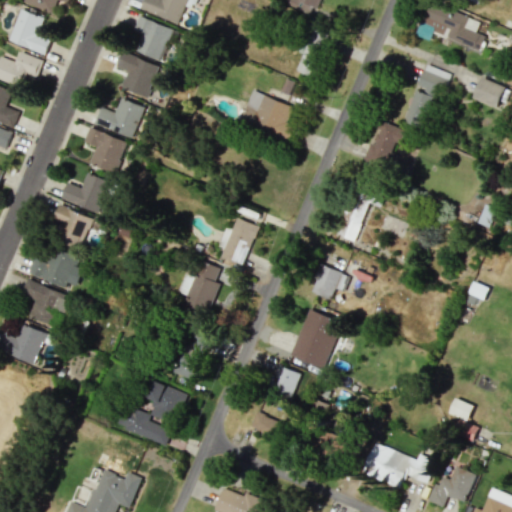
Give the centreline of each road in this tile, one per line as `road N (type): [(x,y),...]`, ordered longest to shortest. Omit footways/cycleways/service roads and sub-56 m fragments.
road 1 (residential): [(177,511),(392,0)]
road 2 (residential): [(0,258),(107,0)]
road 3 (residential): [(207,441),(375,511)]
